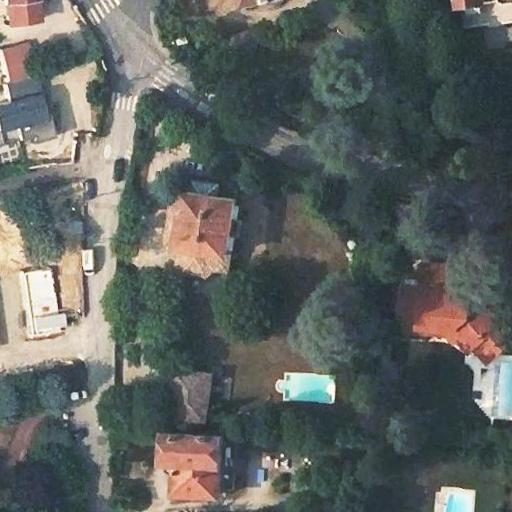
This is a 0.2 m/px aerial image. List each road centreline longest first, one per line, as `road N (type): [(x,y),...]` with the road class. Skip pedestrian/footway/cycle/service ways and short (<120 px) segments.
road 1 (residential): [(89,511),(105,172),(130,47)]
road 2 (tertiary): [(511,199),(265,136),(130,47)]
